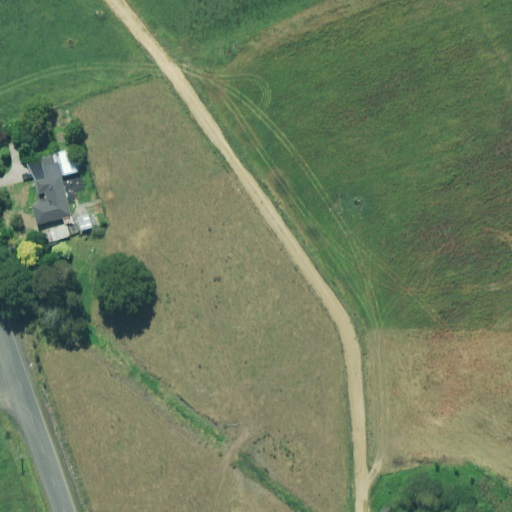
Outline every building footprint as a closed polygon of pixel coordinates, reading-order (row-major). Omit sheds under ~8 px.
[(62,176),(79,171),(73,149),(56,154),(57,157),(43,161),(48,179),(37,182),(41,195),(46,193),(48,201),(33,205),(39,227),(64,220),(66,225),(76,222),(74,217),(66,187),(62,176)] [(82,187),(79,175),(68,178),(71,190),(82,187)] [(96,228),(91,215),(79,219),(83,232),(96,228)] [(67,225),(51,230),(54,242),(71,237),(67,225)] [(90,253),(95,242),(85,238),(81,249),(90,253)]
